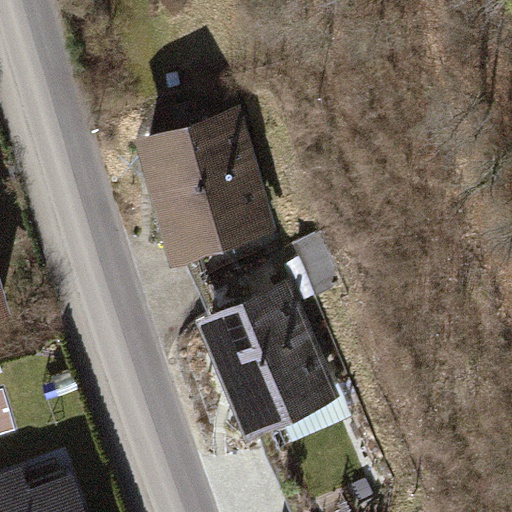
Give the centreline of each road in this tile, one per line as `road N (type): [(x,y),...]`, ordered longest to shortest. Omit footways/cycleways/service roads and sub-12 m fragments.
road 1 (tertiary): [(192,511),(109,278),(27,0)]
road 2 (track): [(511,313),(447,66),(439,0)]
